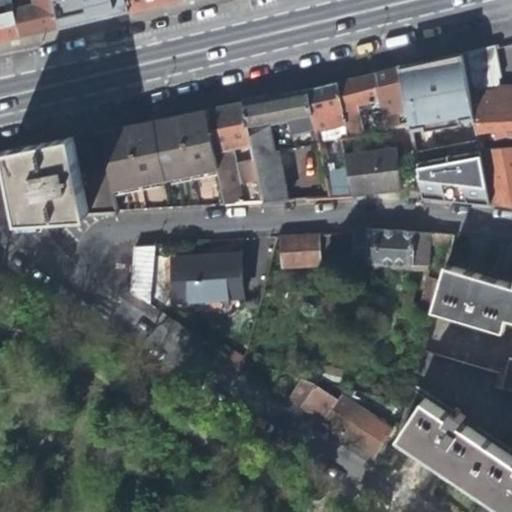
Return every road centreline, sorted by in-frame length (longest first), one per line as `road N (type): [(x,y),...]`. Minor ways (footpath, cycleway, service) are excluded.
road 1 (residential): [(511,214),(387,201),(147,216),(95,250),(88,274),(95,301)]
road 2 (primary): [(0,91),(379,0)]
road 3 (residential): [(95,301),(410,511)]
